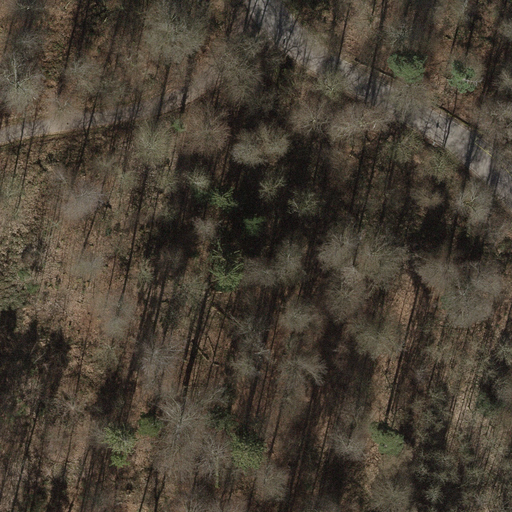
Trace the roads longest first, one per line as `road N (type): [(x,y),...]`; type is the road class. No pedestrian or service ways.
road 1 (track): [(121,0),(222,34),(271,19),(174,97),(125,115),(0,137)]
road 2 (residential): [(511,189),(448,134),(317,59),(261,0)]
